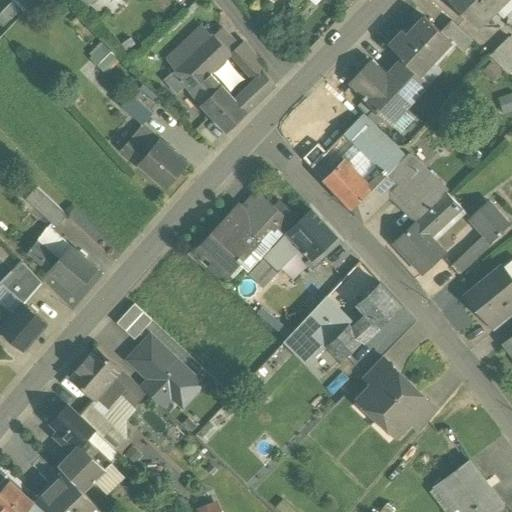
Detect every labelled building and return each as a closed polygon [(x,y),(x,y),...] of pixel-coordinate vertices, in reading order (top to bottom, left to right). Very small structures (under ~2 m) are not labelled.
[(495,11),(484,0),(449,0),(477,28),(495,11)] [(484,0),(495,11),(505,0),(484,0)] [(11,4),(0,15),(0,25),(3,29),(19,12),(11,4)] [(441,31),(425,16),(408,34),(404,31),(390,45),(404,58),(402,60),(420,76),(421,74),(417,70),(427,59),(431,64),(451,43),(452,42),(441,31)] [(473,41),(451,20),(441,31),(452,42),(451,43),(461,52),(473,41)] [(232,37),(222,27),(214,35),(224,44),(232,37)] [(203,44),(210,37),(201,28),(167,61),(175,70),(203,44)] [(210,37),(203,44),(213,55),(224,44),(214,35),(213,34),(210,37)] [(232,37),(224,44),(230,51),(232,52),(240,45),(232,37)] [(511,40),(508,37),(499,47),(511,59),(511,40)] [(259,61),(244,41),(240,45),(232,52),(233,54),(231,55),(247,72),(256,64),(259,61)] [(203,44),(175,70),(177,73),(188,87),(191,91),(231,55),(233,54),(232,52),(230,51),(224,44),(213,55),(203,44)] [(117,60),(104,47),(91,60),(104,73),(117,60)] [(511,70),(511,59),(499,47),(489,56),(508,74),(511,70)] [(388,75),(381,83),(365,68),(351,83),(367,98),(366,99),(375,108),(374,108),(390,123),(428,83),(420,76),(402,60),(388,75)] [(388,75),(372,61),(365,68),(381,83),(388,75)] [(234,98),(210,74),(191,91),(201,104),(228,132),(274,87),(256,64),(247,72),(254,79),(234,98)] [(169,81),(180,95),(188,87),(177,73),(169,81)] [(511,110),(511,92),(499,95),(503,113),(511,110)] [(154,114),(132,95),(121,107),(143,126),(144,124),(145,125),(154,114)] [(314,95),(282,129),(297,144),(298,145),(309,134),(330,111),(314,95)] [(373,127),(362,116),(344,134),(372,162),(389,146),(372,129),(373,127)] [(145,125),(144,124),(143,126),(133,138),(150,153),(162,139),(145,125)] [(309,134),(298,145),(297,144),(293,148),(305,159),(319,144),(309,134)] [(150,153),(133,138),(122,150),(140,165),(150,153)] [(140,165),(165,187),(188,162),(162,139),(150,153),(140,165)] [(319,144),(305,159),(311,167),(327,151),(319,144)] [(389,146),(372,162),(383,172),(386,176),(403,159),(389,146)] [(327,151),(311,167),(324,180),(344,160),(331,147),(327,151)] [(441,196),(403,159),(386,176),(394,184),(389,190),(417,219),(441,196)] [(344,160),(324,180),(352,210),(366,195),(371,190),(368,186),(344,160)] [(383,172),(368,186),(371,190),(366,195),(374,203),(394,184),(386,176),(383,172)] [(67,214),(37,187),(26,199),(56,226),(67,214)] [(258,191),(242,209),(259,225),(276,208),(275,208),(258,191)] [(446,194),(415,223),(428,237),(459,208),(446,194)] [(374,203),(366,195),(352,210),(364,223),(379,208),(374,203)] [(298,218),(281,202),(275,208),(276,208),(259,225),(268,234),(251,252),(260,260),(298,218)] [(508,225),(487,202),(468,218),(483,234),(476,240),(484,248),(508,225)] [(237,205),(199,246),(230,275),(251,252),(268,234),(259,225),(242,209),(237,205)] [(311,210),(288,231),(312,257),(335,236),(311,210)] [(415,223),(393,243),(421,272),(442,252),(428,237),(415,223)] [(65,240),(49,226),(38,239),(59,258),(71,245),(65,240)] [(281,252),(271,262),(280,270),(297,254),(301,259),(306,255),(310,259),(306,264),(312,270),(340,243),(335,236),(312,257),(288,231),(275,246),(281,252)] [(59,258),(38,239),(28,250),(50,268),(59,258)] [(476,240),(450,265),(457,273),(484,248),(476,240)] [(96,266),(72,244),(71,245),(59,258),(50,268),(75,290),(96,266)] [(275,246),(265,255),(266,256),(271,262),(281,252),(275,246)] [(266,256),(249,273),(272,297),(289,280),(271,262),(266,256)] [(0,259),(0,283),(1,283),(10,272),(11,271),(0,259)] [(41,283),(20,261),(11,271),(10,272),(33,292),(41,283)] [(220,272),(211,263),(207,268),(216,277),(220,272)] [(511,279),(502,267),(467,296),(486,320),(487,319),(504,305),(505,307),(510,303),(508,301),(511,298),(511,279)] [(33,292),(10,272),(1,283),(23,302),(24,302),(33,292)] [(373,277),(363,286),(369,293),(379,284),(373,277)] [(23,302),(1,283),(0,283),(0,303),(12,314),(23,302)] [(369,293),(357,304),(368,316),(377,326),(380,326),(401,307),(379,284),(369,293)] [(326,297),(304,321),(326,345),(349,323),(350,324),(351,323),(332,303),(326,297)] [(510,303),(505,307),(504,305),(487,319),(496,329),(511,316),(511,298),(508,301),(510,303)] [(1,326),(1,327),(5,331),(26,349),(48,323),(24,302),(23,302),(12,314),(1,326)] [(12,314),(0,303),(0,325),(1,326),(12,314)] [(153,322),(134,305),(118,323),(137,339),(153,322)] [(368,316),(357,325),(368,337),(380,326),(377,326),(368,316)] [(304,321),(287,340),(309,363),(327,346),(326,345),(304,321)] [(349,323),(326,345),(327,346),(337,357),(341,362),(368,337),(357,325),(354,328),(350,324),(349,323)] [(511,336),(503,343),(511,354),(511,336)] [(191,374),(152,339),(131,362),(150,379),(142,388),(162,405),(191,374)] [(327,346),(309,363),(319,374),(335,360),(337,357),(327,346)] [(121,370),(97,348),(71,377),(94,398),(96,396),(96,397),(114,378),(121,370)] [(383,356),(363,377),(373,385),(392,365),(383,356)] [(373,385),(360,399),(397,436),(410,422),(430,402),(428,401),(426,403),(391,367),(392,366),(392,365),(373,385)] [(132,381),(121,370),(114,378),(125,388),(132,381)] [(145,393),(132,381),(125,388),(121,392),(134,404),(145,393)] [(430,402),(410,422),(420,432),(438,410),(430,402)] [(109,421),(91,403),(79,416),(95,431),(97,433),(109,421)] [(79,416),(69,406),(52,424),(63,434),(59,439),(74,453),(70,457),(93,481),(106,469),(91,455),(97,448),(87,439),(95,431),(79,416)] [(188,419),(182,425),(191,432),(196,426),(188,419)] [(124,456),(135,466),(144,456),(132,447),(124,456)] [(93,481),(70,457),(60,467),(83,491),(93,481)] [(494,511),(503,506),(469,461),(434,487),(452,511),(454,511),(459,508),(462,511),(494,511)] [(64,472),(39,498),(52,511),(78,511),(91,500),(64,472)] [(33,502),(9,481),(0,491),(0,511),(1,511),(25,511),(34,503),(33,502)] [(50,511),(37,497),(33,502),(34,503),(25,511),(50,511)] [(296,511),(284,500),(277,507),(281,511),(296,511)] [(196,511),(219,511),(216,503),(196,511)]
